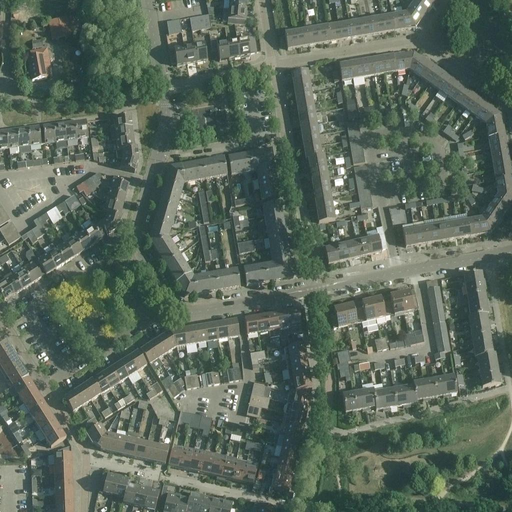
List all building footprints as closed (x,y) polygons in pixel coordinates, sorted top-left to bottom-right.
[(223,11),(228,12),(246,13),(247,2),(246,2),(246,0),(237,0),(238,2),(229,1),(224,1),(223,11)] [(428,0),(415,0),(414,3),(427,13),(434,4),(428,0)] [(414,3),(405,15),(415,30),(427,13),(414,3)] [(13,5),(15,27),(29,25),(26,4),(13,5)] [(227,26),(236,27),(236,22),(245,23),(246,13),(228,12),(223,11),(223,15),(228,16),(227,26)] [(405,15),(392,17),(395,33),(415,30),(405,15)] [(208,17),(202,18),(204,31),(211,30),(208,17)] [(392,17),(382,19),(384,35),(395,33),(392,17)] [(76,18),(48,23),(52,42),(72,38),(80,36),(76,18)] [(202,18),(196,19),(198,32),(204,31),(202,18)] [(198,32),(196,19),(189,20),(191,33),(198,32)] [(382,19),(370,21),(373,37),(384,35),(382,19)] [(370,21),(360,23),(362,39),(373,37),(370,21)] [(166,24),(167,31),(180,29),(179,22),(166,24)] [(360,23),(349,24),(352,41),(362,39),(360,23)] [(306,25),(307,32),(310,48),(320,46),(317,30),(313,31),(312,24),(306,25)] [(349,24),(338,26),(341,42),(352,41),(349,24)] [(338,26),(328,28),(331,44),(341,42),(338,26)] [(328,28),(317,30),(320,46),(331,44),(328,28)] [(180,29),(167,31),(168,37),(181,35),(180,29)] [(307,32),(296,33),(299,50),(310,48),(307,32)] [(299,50),(296,33),(284,35),(287,51),(299,50)] [(236,36),(236,42),(239,60),(245,59),(245,60),(246,61),(248,61),(249,59),(249,58),(250,58),(250,56),(256,55),(254,39),(242,41),(241,35),(236,36)] [(31,43),(32,50),(42,48),(41,41),(31,43)] [(236,42),(226,44),(229,62),(239,60),(236,42)] [(229,62),(226,44),(216,45),(219,63),(229,62)] [(204,45),(194,47),(197,65),(207,63),(204,45)] [(194,47),(184,48),(187,67),(197,65),(194,47)] [(187,67),(184,48),(173,50),(174,53),(168,54),(170,66),(176,65),(176,68),(187,67)] [(27,59),(32,83),(47,80),(44,66),(49,65),(46,51),(30,54),(31,58),(27,59)] [(395,74),(409,72),(413,54),(392,58),(395,74)] [(409,72),(421,80),(430,66),(413,54),(409,72)] [(385,76),(395,74),(392,58),(382,60),(385,76)] [(374,78),(385,76),(382,60),(371,62),(374,78)] [(363,79),(374,78),(371,62),(361,63),(363,79)] [(352,81),(363,79),(361,63),(350,65),(352,81)] [(341,83),(352,81),(350,65),(339,67),(341,83)] [(421,80),(430,86),(439,73),(430,66),(421,80)] [(291,75),(293,86),(309,83),(307,72),(291,75)] [(430,86),(439,92),(448,79),(439,73),(430,86)] [(439,92),(448,99),(457,85),(448,79),(439,92)] [(293,86),(295,97),(311,95),(309,83),(293,86)] [(448,99),(457,105),(466,92),(457,85),(448,99)] [(457,105),(465,111),(474,98),(466,92),(457,105)] [(295,97),(296,108),(313,105),(311,95),(295,97)] [(465,111),(474,117),(483,104),(474,98),(465,111)] [(381,103),(372,104),(373,112),(382,112),(381,103)] [(474,117),(486,125),(501,117),(483,104),(474,117)] [(296,108),(298,118),(314,115),(313,105),(296,108)] [(298,118),(300,129),(316,126),(314,115),(298,118)] [(486,125),(488,140),(504,137),(501,117),(486,125)] [(113,120),(115,131),(131,129),(130,118),(113,120)] [(86,124),(75,125),(77,142),(88,141),(86,124)] [(75,125),(64,126),(66,144),(77,142),(75,125)] [(64,126),(53,128),(55,145),(66,144),(64,126)] [(300,129),(302,140),(318,137),(316,126),(300,129)] [(55,145),(53,128),(42,129),(43,136),(44,146),(55,145)] [(131,129),(115,131),(111,131),(112,142),(116,142),(133,140),(131,129)] [(39,130),(27,131),(30,148),(44,146),(43,136),(39,136),(39,130)] [(27,131),(17,132),(19,149),(30,148),(27,131)] [(17,132),(6,134),(8,151),(19,149),(17,132)] [(0,151),(8,151),(6,134),(0,134),(0,151)] [(302,140),(304,150),(320,148),(318,137),(302,140)] [(488,140),(490,150),(506,148),(504,137),(488,140)] [(117,153),(121,152),(134,150),(133,140),(116,142),(117,153)] [(305,162),(308,161),(321,158),(320,148),(304,150),(305,162)] [(490,150),(492,160),(507,158),(506,148),(490,150)] [(121,152),(122,161),(138,162),(136,150),(134,150),(121,152)] [(252,174),(256,173),(255,167),(273,164),(271,152),(249,156),(252,174)] [(242,176),(252,174),(249,156),(239,158),(242,176)] [(308,161),(310,171),(326,169),(324,157),(321,158),(308,161)] [(231,178),(242,176),(239,158),(228,160),(231,178)] [(492,160),(494,172),(509,169),(507,158),(492,160)] [(224,160),(213,162),(215,180),(227,178),(224,160)] [(138,162),(122,161),(121,166),(119,165),(118,170),(134,175),(138,162)] [(213,162),(202,164),(205,182),(215,180),(213,162)] [(202,164),(191,166),(194,184),(205,182),(202,164)] [(255,167),(256,173),(257,179),(275,176),(273,164),(255,167)] [(191,166),(181,167),(184,185),(194,184),(191,166)] [(170,169),(165,185),(182,190),(184,185),(181,167),(170,169)] [(354,170),(355,176),(366,174),(365,168),(354,170)] [(310,171),(311,182),(327,180),(326,169),(310,171)] [(494,172),(495,183),(511,180),(509,169),(494,172)] [(102,180),(99,175),(91,179),(95,185),(102,180)] [(257,179),(259,191),(277,188),(275,176),(257,179)] [(95,185),(91,179),(84,184),(87,190),(95,185)] [(113,179),(109,193),(125,198),(129,187),(127,186),(128,183),(113,179)] [(311,182),(313,193),(329,190),(327,180),(311,182)] [(495,183),(498,196),(511,199),(511,184),(511,180),(495,183)] [(87,190),(84,184),(76,189),(79,195),(87,190)] [(165,185),(162,195),(179,200),(182,190),(165,185)] [(277,188),(259,191),(261,203),(279,200),(277,188)] [(313,193),(315,203),(331,201),(329,190),(313,193)] [(109,193),(106,203),(123,208),(125,198),(109,193)] [(162,195),(159,205),(176,210),(179,200),(162,195)] [(511,199),(498,196),(489,208),(503,217),(511,204),(511,199)] [(77,203),(74,198),(64,204),(68,209),(71,207),(74,211),(80,207),(77,203)] [(315,203),(317,214),(333,212),(331,201),(315,203)] [(103,214),(107,215),(120,218),(123,208),(106,203),(103,214)] [(68,209),(64,204),(55,210),(58,215),(62,213),(65,216),(70,213),(68,209)] [(159,205),(156,216),(173,221),(176,210),(159,205)] [(262,208),(264,219),(282,216),(280,205),(262,208)] [(489,208),(481,219),(490,235),(503,217),(489,208)] [(62,221),(58,215),(55,210),(46,215),(49,221),(53,226),(62,221)] [(333,212),(317,214),(318,225),(335,222),(333,212)] [(46,215),(42,218),(37,221),(44,232),(49,229),(46,223),(49,221),(46,215)] [(107,215),(105,222),(118,232),(122,219),(107,215)] [(156,216),(153,227),(170,231),(173,221),(156,216)] [(264,219),(266,230),(284,227),(282,216),(264,219)] [(7,217),(0,221),(0,228),(10,222),(7,217)] [(481,219),(466,222),(469,238),(490,235),(481,219)] [(46,235),(44,232),(37,221),(33,224),(37,229),(31,233),(37,241),(46,235)] [(98,226),(99,227),(94,230),(101,241),(105,238),(106,239),(118,232),(105,222),(98,226)] [(466,222),(456,224),(459,240),(469,238),(466,222)] [(0,230),(0,233),(2,237),(14,230),(11,224),(0,230)] [(456,224),(445,226),(448,242),(459,240),(456,224)] [(416,247),(413,231),(412,226),(402,228),(405,249),(416,247)] [(445,226),(434,228),(437,244),(448,242),(445,226)] [(92,227),(83,234),(92,248),(101,242),(101,241),(92,227)] [(149,242),(152,248),(168,239),(170,231),(153,227),(149,242)] [(266,230),(268,241),(286,238),(284,227),(266,230)] [(434,228),(424,229),(427,246),(437,244),(434,228)] [(424,229),(413,231),(416,247),(427,246),(424,229)] [(2,237),(5,242),(18,235),(14,230),(2,237)] [(377,239),(367,241),(370,257),(381,254),(381,252),(387,251),(382,230),(376,231),(377,239)] [(31,233),(26,236),(28,239),(32,246),(38,243),(37,241),(31,233)] [(83,234),(73,239),(82,254),(92,248),(83,234)] [(21,239),(18,235),(5,242),(9,247),(21,240),(21,239)] [(268,241),(270,251),(287,248),(286,238),(268,241)] [(73,239),(64,245),(74,259),(82,254),(73,239)] [(152,248),(158,257),(173,247),(168,239),(152,248)] [(367,241),(356,243),(360,259),(370,257),(367,241)] [(356,243),(345,246),(349,262),(360,259),(356,243)] [(64,245),(55,251),(64,265),(74,259),(64,245)] [(51,253),(46,256),(55,271),(64,265),(55,251),(52,246),(48,248),(51,253)] [(345,246),(335,248),(338,264),(349,262),(345,246)] [(158,257),(164,266),(179,257),(173,247),(158,257)] [(270,251),(271,262),(289,259),(287,248),(270,251)] [(338,264),(335,248),(324,251),(328,267),(338,264)] [(38,264),(45,276),(46,277),(55,271),(46,256),(37,262),(38,264)] [(164,266),(170,275),(185,266),(179,257),(164,266)] [(35,259),(30,263),(32,266),(26,269),(23,264),(19,266),(23,271),(32,286),(41,280),(40,279),(45,276),(38,264),(37,262),(35,259)] [(293,280),(291,269),(289,259),(271,262),(272,265),(264,267),(268,282),(275,280),(275,283),(293,280)] [(170,275),(175,284),(191,275),(185,266),(170,275)] [(264,267),(254,269),(257,286),(268,284),(264,267)] [(257,286),(254,269),(243,270),(246,288),(257,286)] [(23,271),(13,277),(22,291),(32,286),(23,271)] [(237,271),(225,273),(228,291),(240,289),(237,271)] [(225,273),(215,275),(218,293),(228,291),(225,273)] [(191,275),(175,284),(184,299),(196,297),(193,279),(191,275)] [(215,275),(204,277),(207,295),(218,293),(215,275)] [(463,278),(465,289),(484,285),(484,281),(482,282),(481,275),(463,278)] [(13,277),(4,283),(13,297),(22,291),(13,277)] [(204,277),(193,279),(196,297),(207,295),(204,277)] [(426,284),(427,291),(438,289),(437,282),(426,284)] [(13,297),(4,283),(0,285),(0,297),(4,303),(13,297)] [(465,289),(467,298),(484,295),(483,289),(485,289),(484,285),(465,289)] [(427,291),(428,297),(440,295),(439,289),(427,291)] [(409,293),(399,296),(403,316),(418,312),(414,297),(410,298),(409,293)] [(467,298),(468,308),(488,305),(487,301),(485,302),(484,295),(467,298)] [(390,303),(386,304),(389,319),(403,316),(399,296),(389,298),(390,303)] [(380,300),(371,302),(375,322),(389,319),(386,304),(382,305),(380,300)] [(362,309),(358,310),(361,325),(362,329),(376,326),(375,322),(371,302),(361,304),(362,309)] [(468,320),(486,316),(488,316),(487,309),(489,309),(488,305),(468,308),(470,319),(468,319),(468,320)] [(352,306),(343,308),(347,328),(361,325),(358,310),(354,311),(352,306)] [(347,328),(343,308),(333,310),(334,315),(329,316),(333,331),(347,328)] [(298,312),(287,314),(290,330),(300,328),(301,334),(308,333),(306,321),(300,322),(298,312)] [(287,314),(277,316),(279,332),(290,330),(287,314)] [(266,317),(269,333),(270,340),(280,338),(279,332),(277,316),(266,317)] [(468,320),(469,329),(489,326),(489,322),(487,322),(486,316),(468,320)] [(257,335),(269,333),(266,317),(255,319),(257,335)] [(432,320),(433,326),(445,324),(444,318),(432,320)] [(247,337),(257,335),(255,319),(244,321),(247,337)] [(236,323),(225,324),(227,341),(239,339),(236,323)] [(225,324),(214,326),(217,343),(227,341),(225,324)] [(214,326),(203,328),(206,345),(217,343),(214,326)] [(469,329),(471,339),(489,336),(488,330),(490,330),(489,326),(469,329)] [(203,328),(193,330),(195,346),(206,345),(203,328)] [(193,330),(182,332),(185,348),(195,346),(193,330)] [(171,335),(170,335),(175,350),(185,348),(182,332),(171,333),(171,335)] [(169,334),(158,341),(167,355),(175,350),(170,335),(169,335),(169,334)] [(414,335),(408,336),(411,348),(424,345),(422,337),(414,339),(414,335)] [(411,348),(408,336),(402,338),(405,349),(411,348)] [(471,339),(473,349),(493,346),(492,342),(490,343),(489,336),(471,339)] [(385,340),(380,341),(382,353),(388,351),(385,340)] [(158,341),(149,347),(158,361),(167,355),(158,341)] [(382,353),(380,341),(374,342),(377,354),(382,353)] [(0,347),(0,359),(11,353),(6,344),(0,347)] [(473,349),(475,359),(492,356),(491,350),(493,350),(493,346),(473,349)] [(158,361),(149,347),(140,352),(149,366),(158,361)] [(286,361),(286,362),(306,358),(304,347),(284,350),(285,357),(282,357),(282,362),(286,361)] [(0,359),(0,368),(2,371),(17,362),(11,353),(0,359)] [(250,356),(252,367),(258,366),(257,361),(265,360),(264,353),(250,356)] [(337,355),(338,361),(349,358),(348,353),(337,355)] [(137,354),(128,360),(137,374),(146,368),(137,354)] [(477,360),(478,369),(498,366),(498,362),(496,362),(494,356),(492,356),(475,359),(475,360),(477,360)] [(286,362),(288,372),(307,369),(306,358),(286,362)] [(349,358),(338,361),(339,366),(343,366),(350,364),(349,358)] [(128,360),(119,365),(128,380),(137,374),(128,360)] [(2,371),(7,380),(22,370),(17,362),(2,371)] [(119,365),(110,371),(119,385),(128,380),(119,365)] [(478,369),(480,379),(498,376),(497,370),(499,370),(498,366),(478,369)] [(293,382),(309,380),(307,369),(288,372),(290,382),(293,382)] [(7,380),(13,388),(28,379),(22,370),(7,380)] [(239,370),(232,371),(234,384),(241,382),(239,370)] [(110,371),(100,377),(109,391),(119,385),(110,371)] [(217,374),(211,375),(213,387),(220,386),(217,374)] [(213,387),(211,375),(205,376),(207,388),(213,387)] [(498,376),(480,379),(482,390),(500,387),(499,380),(501,380),(500,375),(498,376)] [(100,377),(91,383),(100,397),(109,391),(100,377)] [(197,377),(190,378),(192,391),(199,390),(197,377)] [(192,391),(190,378),(184,379),(186,392),(192,391)] [(454,378),(443,380),(447,400),(449,400),(449,397),(457,396),(454,378)] [(13,388),(18,397),(33,388),(28,379),(13,388)] [(172,385),(179,396),(184,393),(182,389),(183,388),(183,387),(182,384),(180,380),(172,385)] [(294,396),(300,397),(310,399),(311,392),(309,380),(293,382),(295,393),(294,396)] [(443,380),(433,382),(436,399),(444,398),(444,401),(447,400),(443,380)] [(433,382),(423,383),(427,404),(429,403),(429,400),(436,399),(433,382)] [(91,383),(82,388),(91,403),(100,397),(91,383)] [(413,385),(413,388),(414,388),(417,402),(424,401),(424,404),(427,404),(423,383),(413,385)] [(179,396),(172,385),(166,389),(168,391),(173,400),(179,396)] [(253,386),(251,397),(263,400),(263,399),(265,389),(253,386)] [(18,397),(23,406),(39,396),(33,388),(18,397)] [(82,388),(73,394),(82,409),(91,403),(82,388)] [(413,388),(404,390),(407,409),(409,409),(409,407),(417,406),(416,403),(417,402),(414,388),(413,388)] [(404,390),(394,391),(397,409),(404,408),(404,410),(407,409),(404,390)] [(394,391),(383,393),(387,413),(389,412),(389,410),(397,409),(394,391)] [(373,392),(362,394),(366,414),(368,414),(368,411),(375,410),(373,395),(374,395),(373,392)] [(383,393),(374,395),(373,395),(375,410),(375,413),(384,411),(384,413),(387,413),(383,393)] [(82,409),(73,394),(64,400),(72,414),(82,409)] [(287,405),(286,406),(307,410),(310,399),(300,397),(294,396),(289,394),(287,405)] [(362,394),(353,395),(356,413),(363,412),(363,415),(366,414),(362,394)] [(356,413),(353,395),(342,397),(345,415),(352,414),(352,417),(356,416),(356,413)] [(23,406),(29,415),(44,405),(39,396),(23,406)] [(251,397),(248,408),(254,409),(261,411),(261,410),(267,412),(270,401),(263,399),(263,400),(251,397)] [(9,402),(3,406),(9,414),(15,410),(9,402)] [(29,415),(34,423),(49,414),(44,405),(29,415)] [(284,416),(305,421),(307,410),(286,406),(284,408),(283,412),(284,416)] [(248,408),(247,412),(246,418),(259,421),(261,411),(254,409),(248,408)] [(34,423),(40,432),(55,423),(49,414),(34,423)] [(202,419),(191,416),(189,425),(188,428),(199,431),(202,419)] [(284,416),(282,426),(282,427),(302,432),(305,421),(284,416)] [(213,421),(202,419),(199,431),(210,433),(213,421)] [(40,432),(45,441),(60,431),(55,423),(40,432)] [(233,426),(227,424),(222,423),(221,430),(226,431),(225,435),(231,436),(233,426)] [(8,428),(13,436),(20,432),(14,424),(8,428)] [(244,428),(239,427),(233,426),(231,436),(237,437),(238,433),(242,434),(244,428)] [(279,437),(300,442),(302,432),(282,427),(282,426),(280,426),(278,436),(279,437)] [(93,446),(97,448),(106,436),(100,427),(86,436),(92,446),(93,446)] [(60,431),(45,441),(51,450),(66,440),(60,431)] [(194,431),(191,442),(199,444),(202,432),(194,431)] [(100,452),(111,454),(115,438),(106,436),(97,448),(100,451),(100,452)] [(282,448),(282,449),(298,453),(300,442),(279,437),(276,447),(282,448)] [(111,454),(122,457),(126,441),(115,438),(111,454)] [(252,445),(260,448),(262,442),(254,440),(252,445)] [(122,457),(133,459),(136,443),(126,441),(122,457)] [(133,459),(143,462),(147,445),(136,443),(133,459)] [(143,462),(153,464),(157,448),(147,445),(143,462)] [(168,467),(178,470),(183,448),(172,446),(168,467)] [(157,448),(153,464),(165,467),(168,450),(157,448)] [(178,470),(189,472),(194,451),(183,448),(178,470)] [(282,449),(279,460),(295,464),(298,453),(282,449)] [(189,472),(199,475),(204,453),(194,451),(189,472)] [(199,475),(210,477),(215,456),(204,453),(199,475)] [(53,457),(54,467),(71,466),(71,456),(53,457)] [(219,482),(220,479),(225,458),(215,456),(210,477),(217,479),(216,481),(219,482)] [(225,481),(231,482),(236,461),(225,458),(220,479),(219,482),(225,483),(225,481)] [(279,460),(277,470),(293,474),(295,464),(279,460)] [(231,482),(242,484),(245,468),(246,468),(247,464),(236,462),(236,461),(231,482)] [(245,468),(242,484),(253,487),(258,466),(250,464),(250,465),(247,464),(246,468),(245,468)] [(54,467),(54,477),(72,477),(71,466),(54,467)] [(277,470),(274,481),(290,484),(293,474),(277,470)] [(98,494),(113,498),(118,478),(107,476),(106,478),(102,477),(98,494)] [(54,477),(54,488),(72,487),(72,477),(54,477)] [(113,498),(124,500),(127,486),(129,481),(118,478),(113,498)] [(290,484),(274,481),(274,482),(268,481),(266,490),(288,495),(290,484)] [(122,505),(133,507),(137,488),(127,486),(124,500),(122,505)] [(54,488),(55,498),(72,497),(72,487),(54,488)] [(133,507),(144,510),(148,490),(137,488),(133,507)] [(148,490),(144,510),(152,511),(154,511),(159,493),(148,490)] [(157,511),(174,511),(178,497),(167,495),(162,494),(157,511)] [(196,511),(200,497),(190,495),(188,500),(185,511),(196,511)] [(55,498),(55,508),(73,508),(72,497),(55,498)] [(185,511),(188,500),(178,497),(174,511),(185,511)] [(207,511),(211,500),(200,497),(196,511),(207,511)] [(219,511),(222,502),(211,500),(207,511),(219,511)] [(219,511),(234,511),(231,511),(232,505),(222,502),(219,511)]
